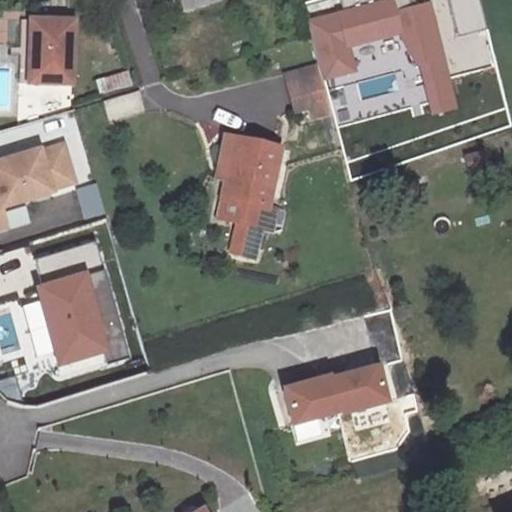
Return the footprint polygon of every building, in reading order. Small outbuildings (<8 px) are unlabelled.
[(182,0),(185,8),(213,0),(182,0)] [(437,20),(419,26),(415,12),(420,11),(416,0),(376,0),(345,9),(351,30),(317,40),(334,99),(365,90),(357,66),(404,52),(428,81),(432,79),(453,73),(437,20)] [(449,0),(458,36),(488,29),(481,0),(449,0)] [(40,58),(40,90),(79,90),(80,26),(35,25),(35,58),(40,58)] [(131,72),(97,79),(100,94),(134,87),(131,72)] [(458,93),(453,73),(432,79),(438,99),(458,93)] [(467,121),(459,92),(458,93),(438,99),(446,127),(467,121)] [(339,120),(331,94),(300,103),(307,129),(339,120)] [(61,98),(41,101),(42,115),(63,112),(61,98)] [(0,164),(0,229),(12,226),(6,207),(56,192),(56,189),(79,183),(68,147),(45,154),(44,151),(0,164)] [(233,148),(224,190),(233,192),(243,150),(233,148)] [(288,161),(243,150),(233,192),(229,209),(276,220),(288,161)] [(488,150),(465,155),(469,172),(492,166),(488,150)] [(81,221),(106,216),(99,184),(74,189),(81,221)] [(285,223),(276,220),(229,209),(224,229),(244,234),(237,266),(264,272),(271,240),(280,243),(285,223)] [(88,275),(40,288),(60,363),(109,349),(88,275)] [(378,369),(331,382),(341,416),(342,418),(389,405),(378,369)] [(330,380),(283,394),(294,430),(341,416),(331,382),(330,380)]
